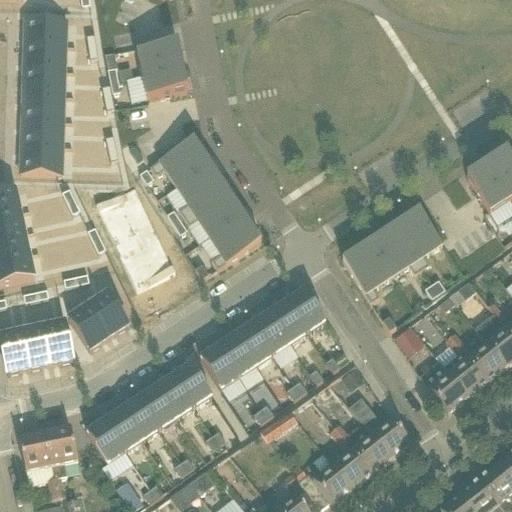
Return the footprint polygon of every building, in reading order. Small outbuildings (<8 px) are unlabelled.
[(88,0),(85,0),(81,1),(82,12),(90,11),(88,0)] [(25,52),(66,53),(67,28),(26,27),(25,52)] [(95,42),(87,43),(89,54),(96,53),(95,42)] [(183,74),(179,50),(138,58),(142,82),(183,74)] [(25,52),(24,77),(65,78),(66,53),(25,52)] [(96,53),(89,54),(90,66),(98,65),(96,53)] [(131,73),(118,76),(120,86),(128,85),(133,83),(131,73)] [(147,105),(188,97),(183,74),(142,82),(147,105)] [(119,87),(116,75),(108,76),(110,88),(119,87)] [(65,104),(65,78),(24,77),(23,102),(65,104)] [(110,88),(113,100),(121,99),(119,87),(110,88)] [(110,93),(102,94),(104,105),(112,104),(110,93)] [(65,104),(23,102),(22,128),(64,129),(65,104)] [(115,116),(112,104),(104,105),(107,117),(115,116)] [(64,129),(22,128),(22,153),(63,154),(64,129)] [(114,143),(106,145),(108,156),(116,154),(114,143)] [(176,194),(211,171),(194,145),(150,173),(156,182),(165,176),(176,194)] [(21,178),(62,179),(63,154),(22,153),(21,178)] [(108,156),(111,168),(119,167),(116,154),(108,156)] [(511,204),(511,165),(507,158),(487,171),(510,206),(511,204)] [(177,194),(167,201),(177,218),(179,217),(184,225),(228,196),(211,171),(176,194),(177,194)] [(487,171),(467,185),(489,219),(490,219),(497,231),(511,221),(511,209),(510,206),(487,171)] [(147,190),(153,186),(147,175),(140,180),(147,190)] [(97,210),(137,296),(175,278),(135,192),(97,210)] [(70,196),(62,199),(68,210),(75,207),(70,196)] [(228,196),(184,225),(189,233),(198,227),(209,244),(244,221),(228,196)] [(16,197),(0,200),(0,223),(21,219),(16,197)] [(75,207),(68,210),(73,221),(80,217),(75,207)] [(394,233),(422,276),(430,271),(424,262),(443,250),(420,215),(394,233)] [(173,231),(180,227),(174,217),(167,221),(173,231)] [(21,219),(0,223),(0,245),(25,240),(21,219)] [(212,267),(218,276),(261,247),(244,221),(209,244),(221,261),(212,267)] [(187,237),(180,227),(173,231),(180,241),(187,237)] [(422,276),(394,233),(369,249),(391,284),(409,272),(415,281),(422,276)] [(95,234),(88,238),(93,248),(101,245),(95,234)] [(25,240),(0,245),(0,268),(30,262),(25,240)] [(101,245),(93,248),(99,259),(106,256),(101,245)] [(391,284),(369,249),(343,266),(371,310),(380,304),(374,295),(391,284)] [(30,262),(0,268),(0,290),(35,283),(30,262)] [(195,276),(202,286),(209,281),(202,272),(195,276)] [(87,281),(76,283),(77,291),(89,288),(87,281)] [(76,283),(64,285),(66,293),(77,291),(76,283)] [(446,297),(439,287),(432,292),(439,302),(446,297)] [(426,297),(433,307),(439,302),(432,292),(426,297)] [(47,296),(36,298),(37,306),(49,304),(47,296)] [(325,328),(304,296),(287,308),(308,340),(325,328)] [(449,302),(455,310),(457,312),(465,306),(458,296),(457,296),(449,302)] [(36,298),(24,301),(26,308),(37,306),(36,298)] [(107,300),(88,313),(109,345),(128,333),(107,300)] [(455,310),(449,302),(439,309),(446,317),(455,310)] [(287,308),(270,319),(291,351),(308,340),(287,308)] [(495,320),(511,341),(511,319),(506,324),(494,308),(489,312),(495,320)] [(88,313),(69,325),(90,357),(109,345),(88,313)] [(270,319),(253,330),(274,362),(291,351),(270,319)] [(487,350),(506,374),(511,369),(511,341),(495,320),(476,336),(487,350)] [(389,323),(383,328),(389,338),(396,333),(389,323)] [(65,329),(43,334),(51,371),(73,367),(65,329)] [(257,373),(274,362),(253,330),(235,341),(257,373)] [(43,334),(22,338),(30,376),(51,371),(43,334)] [(407,360),(421,349),(410,334),(395,345),(407,360)] [(22,338),(0,342),(0,343),(8,381),(30,376),(22,338)] [(452,355),(462,347),(456,339),(453,341),(446,347),(452,355)] [(235,341),(218,352),(239,385),(240,384),(248,396),(263,385),(256,374),(257,373),(235,341)] [(452,355),(458,362),(463,358),(468,354),(468,353),(462,347),(452,355)] [(487,350),(468,365),(487,389),(506,374),(487,350)] [(221,396),(239,385),(218,352),(200,364),(221,396)] [(458,362),(443,373),(468,404),(487,389),(468,365),(463,358),(458,362)] [(333,378),(340,373),(333,364),(326,368),(333,378)] [(419,382),(424,389),(448,420),(468,404),(443,373),(439,367),(419,382)] [(194,414),(212,403),(191,370),(173,382),(194,414)] [(355,374),(341,383),(351,397),(364,388),(355,374)] [(317,390),(323,385),(316,376),(310,380),(317,390)] [(156,393),(177,426),(194,414),(173,382),(156,393)] [(293,392),(300,402),(307,397),(300,388),(293,392)] [(300,402),(293,392),(287,397),(293,407),(300,402)] [(156,393),(139,404),(160,437),(177,426),(156,393)] [(122,416),(143,448),(160,437),(139,404),(122,416)] [(411,450),(391,425),(383,432),(362,404),(349,414),(362,430),(362,429),(391,465),(411,450)] [(267,412),(260,416),(267,426),(274,421),(267,412)] [(105,427),(126,459),(143,448),(122,416),(105,427)] [(260,431),(267,426),(260,416),(254,421),(260,431)] [(290,417),(260,437),(269,449),(297,428),(290,417)] [(87,438),(108,471),(126,459),(105,427),(87,438)] [(341,430),(335,434),(372,481),(391,465),(362,429),(362,430),(349,440),(341,430)] [(71,434),(45,440),(55,485),(62,484),(67,483),(65,471),(78,468),(71,434)] [(341,453),(327,464),(333,471),(333,472),(352,496),(372,481),(335,434),(330,438),(341,453)] [(219,438),(212,442),(219,452),(226,448),(219,438)] [(48,487),(50,497),(64,494),(62,484),(55,485),(45,440),(19,446),(29,491),(48,487)] [(212,457),(219,452),(212,442),(206,447),(212,457)] [(511,461),(499,472),(511,488),(511,461)] [(194,474),(188,465),(181,469),(187,479),(194,474)] [(174,473),(181,483),(187,479),(181,469),(174,473)] [(333,472),(314,487),(310,481),(308,483),(300,473),(292,479),(317,511),(326,511),(330,509),(333,511),(352,496),(333,472)] [(511,500),(511,488),(499,472),(480,487),(499,511),(511,500)] [(215,491),(206,478),(190,490),(200,502),(215,491)] [(294,502),(281,511),(317,511),(292,479),(284,485),(291,494),(289,496),(294,502)] [(461,502),(468,511),(499,511),(480,487),(461,502)] [(190,490),(181,496),(190,509),(200,502),(190,490)] [(156,491),(150,496),(157,506),(163,501),(156,491)] [(64,494),(50,497),(52,506),(66,503),(64,494)] [(234,494),(229,499),(239,511),(243,507),(234,494)] [(150,510),(157,506),(150,496),(143,501),(150,510)] [(143,511),(144,511),(134,497),(122,505),(126,511),(143,511)] [(468,511),(461,502),(448,511),(468,511)]
